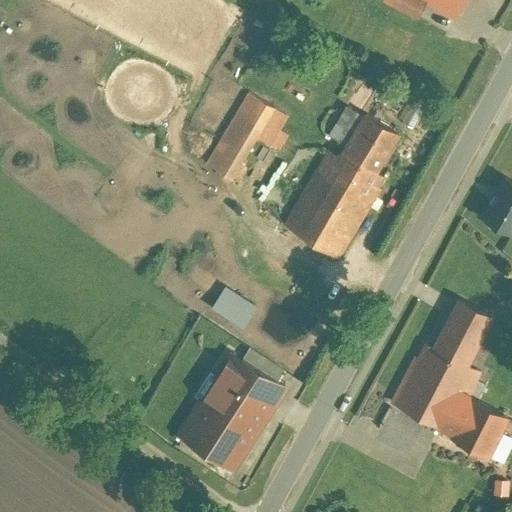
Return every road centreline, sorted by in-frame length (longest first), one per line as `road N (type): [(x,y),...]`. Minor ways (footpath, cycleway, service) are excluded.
road 1 (tertiary): [(269,511),(511,59)]
road 2 (unclassified): [(0,336),(239,511)]
